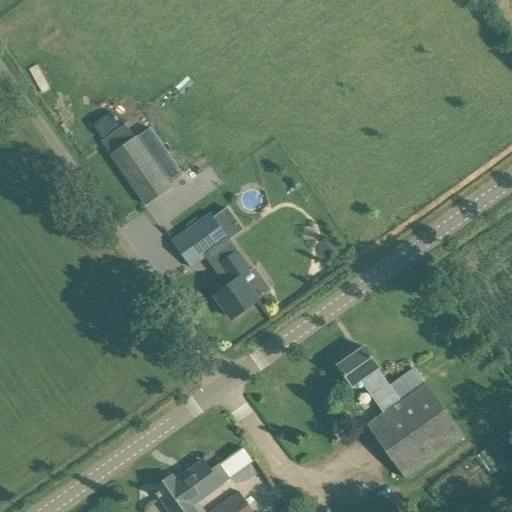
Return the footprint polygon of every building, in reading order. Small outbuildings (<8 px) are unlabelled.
[(101,141),(145,204),(172,186),(170,183),(182,174),(161,144),(148,153),(137,137),(135,138),(126,124),(101,141)] [(191,267),(206,257),(215,269),(219,266),(232,283),(216,295),(232,318),(257,300),(242,278),(252,270),(229,239),(242,230),(223,205),(211,214),(200,199),(161,227),(172,241),(191,267)] [(364,347),(338,366),(352,386),(362,379),(375,398),(391,388),(377,368),(379,367),(364,347)] [(464,436),(416,369),(391,388),(375,398),(386,413),(368,426),(405,478),(464,436)] [(203,511),(197,502),(230,478),(220,464),(210,471),(203,461),(176,480),(172,476),(154,489),(157,493),(156,494),(159,498),(160,497),(170,511),(203,511)] [(210,511),(253,511),(239,492),(210,511)]
